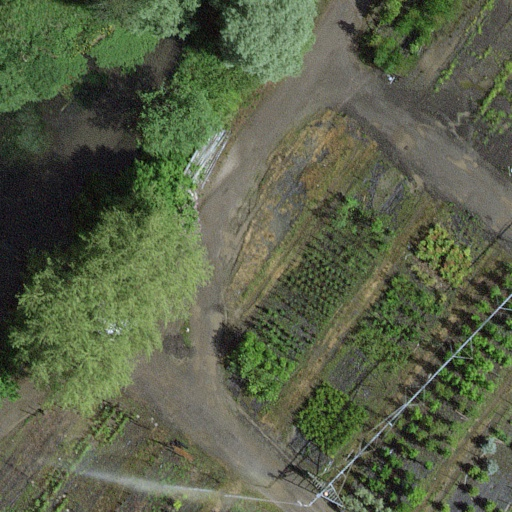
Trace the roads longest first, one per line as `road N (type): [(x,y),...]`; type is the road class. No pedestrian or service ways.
road 1 (track): [(307,511),(173,405),(177,301),(380,0)]
road 2 (track): [(511,216),(330,72)]
road 3 (track): [(0,424),(13,408),(175,361)]
